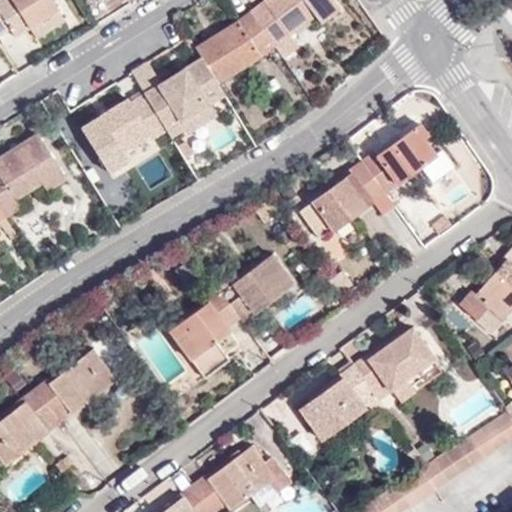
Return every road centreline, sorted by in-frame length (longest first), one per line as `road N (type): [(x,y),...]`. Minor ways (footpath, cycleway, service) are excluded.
road 1 (tertiary): [(426,36),(311,140),(173,214),(0,329)]
road 2 (residential): [(511,202),(109,511)]
road 3 (residential): [(174,0),(0,112)]
road 4 (unclassified): [(426,36),(511,150)]
